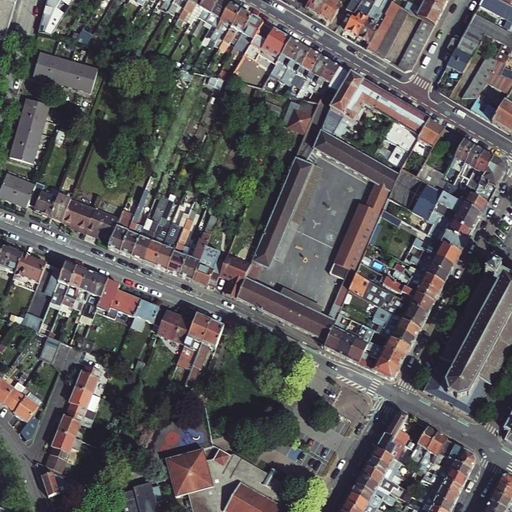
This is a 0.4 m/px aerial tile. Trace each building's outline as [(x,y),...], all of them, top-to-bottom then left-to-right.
[(0,0),(0,38),(4,40),(15,0),(0,0)] [(51,37),(73,0),(47,0),(38,34),(51,37)] [(174,0),(166,0),(160,11),(161,12),(166,15),(171,7),(174,0)] [(174,0),(171,7),(176,10),(181,1),(187,4),(189,0),(174,0)] [(188,15),(194,18),(204,0),(189,0),(187,4),(174,27),(179,30),(184,22),(188,15)] [(218,0),(204,0),(194,18),(205,25),(210,16),(219,0),(218,0)] [(229,6),(219,0),(210,16),(213,18),(208,27),(211,28),(215,31),(229,6)] [(310,0),(306,8),(319,15),(327,0),(310,0)] [(342,6),(332,0),(327,0),(319,15),(332,23),(342,6)] [(351,0),(346,10),(347,11),(354,15),(345,31),(358,38),(368,20),(366,19),(373,6),(375,3),(369,0),(351,0)] [(392,4),(393,2),(388,0),(385,0),(380,10),(373,6),(366,19),(368,20),(358,38),(370,45),(380,28),(386,18),(385,17),(392,4)] [(402,4),(393,0),(393,2),(392,4),(400,9),(402,4)] [(421,0),(419,0),(417,3),(415,7),(420,9),(425,2),(421,0)] [(447,3),(441,0),(421,0),(425,2),(443,11),(447,3)] [(511,8),(495,0),(482,0),(479,7),(511,24),(511,8)] [(511,0),(495,0),(511,8),(511,0)] [(425,2),(420,9),(438,19),(443,11),(425,2)] [(386,18),(380,28),(370,45),(367,51),(384,61),(409,14),(400,9),(392,4),(385,17),(386,18)] [(224,39),(240,13),(229,6),(215,31),(209,41),(215,44),(219,36),(224,39)] [(166,15),(164,19),(169,22),(176,10),(171,7),(166,15)] [(415,7),(413,11),(411,15),(416,18),(420,9),(415,7)] [(438,19),(420,9),(416,18),(422,21),(434,27),(438,19)] [(166,15),(161,12),(157,19),(158,20),(156,25),(159,27),(164,19),(166,15)] [(232,40),(237,43),(251,19),(240,13),(224,39),(220,47),(226,50),(232,40)] [(190,25),(191,22),(194,18),(188,15),(184,22),(190,25)] [(213,18),(210,16),(205,25),(208,27),(213,18)] [(511,35),(478,18),(474,16),(455,52),(472,60),(476,53),(486,57),(499,63),(505,65),(511,50),(511,35)] [(191,22),(196,25),(202,29),(205,25),(194,18),(191,22)] [(243,57),(262,25),(251,19),(237,43),(230,54),(229,56),(232,58),(235,53),(243,57)] [(434,27),(422,21),(397,69),(404,73),(412,70),(434,27)] [(202,29),(196,25),(189,38),(195,42),(202,29)] [(290,42),(262,25),(243,57),(237,67),(265,83),(269,77),(290,42)] [(215,31),(211,28),(204,39),(209,41),(215,31)] [(81,31),(76,41),(86,46),(91,36),(81,31)] [(285,72),(300,48),(290,42),(269,77),(274,80),(280,69),(285,72)] [(289,75),(295,78),(310,53),(300,48),(285,72),(279,83),(283,85),(289,75)] [(451,69),(463,75),(472,60),(455,52),(447,68),(450,70),(451,69)] [(295,78),(293,81),(298,84),(304,73),(309,76),(319,59),(310,53),(295,78)] [(97,72),(68,64),(55,60),(40,56),(34,77),(49,82),(91,94),(97,72)] [(489,81),(492,75),(496,68),(499,63),(486,57),(480,68),(463,100),(478,100),(487,84),(489,81)] [(309,87),(314,90),(329,64),(319,59),(309,76),(298,95),(303,98),(309,87)] [(487,84),(503,93),(509,96),(511,89),(511,80),(511,81),(510,80),(504,78),(500,76),(503,70),(505,65),(499,63),(496,68),(492,75),(489,81),(487,84)] [(327,91),(339,70),(329,64),(314,90),(313,92),(317,95),(318,92),(324,96),(327,91)] [(237,67),(228,83),(241,86),(260,91),(265,83),(237,67)] [(339,70),(327,91),(337,97),(349,76),(339,70)] [(500,76),(504,78),(510,80),(511,81),(511,79),(511,73),(503,70),(500,76)] [(190,77),(183,74),(178,86),(185,89),(190,77)] [(341,120),(362,84),(349,76),(337,97),(329,110),(329,112),(341,120)] [(385,98),(362,84),(341,120),(340,122),(334,133),(340,136),(346,126),(350,128),(355,120),(357,121),(361,113),(359,112),(362,107),(375,115),(385,98)] [(235,102),(238,94),(229,91),(226,98),(235,102)] [(385,98),(375,115),(392,124),(382,141),(394,148),(389,157),(377,149),(373,156),(400,171),(411,152),(428,123),(385,98)] [(478,100),(471,112),(476,115),(483,103),(478,100)] [(28,101),(22,120),(44,126),(45,123),(49,107),(28,101)] [(483,103),(476,115),(481,117),(488,106),(483,103)] [(492,124),(511,135),(511,109),(503,105),(499,112),(492,124)] [(488,106),(481,117),(486,121),(493,109),(488,106)] [(492,124),(499,112),(493,109),(486,121),(492,124)] [(304,137),(312,118),(294,110),(286,129),(304,137)] [(341,120),(329,112),(320,132),(313,149),(375,184),(390,193),(398,176),(331,138),(334,133),(340,122),(341,120)] [(33,165),(37,151),(41,137),(44,126),(22,120),(11,159),(33,165)] [(428,123),(411,152),(426,161),(441,136),(444,132),(428,123)] [(457,155),(463,143),(444,132),(441,136),(451,142),(447,149),(457,155)] [(473,149),(463,143),(457,155),(450,169),(459,174),(473,149)] [(368,153),(373,156),(377,149),(378,148),(372,145),(368,153)] [(482,154),(473,149),(459,174),(453,185),(457,187),(458,187),(464,177),(469,179),(482,154)] [(482,154),(469,179),(465,186),(475,192),(491,160),(482,154)] [(295,160),(277,201),(262,237),(251,262),(269,270),(312,167),(304,163),(295,160)] [(502,166),(491,160),(475,192),(471,199),(479,203),(486,207),(492,196),(485,192),(488,187),(495,190),(504,174),(502,166)] [(464,195),(462,193),(463,190),(460,188),(458,191),(455,189),(452,188),(442,182),(445,178),(423,165),(415,180),(426,186),(441,194),(481,217),(486,207),(479,203),(471,199),(466,196),(464,195)] [(28,206),(35,188),(21,182),(7,176),(0,191),(0,197),(26,208),(28,206)] [(49,218),(56,201),(41,194),(44,187),(36,184),(35,188),(28,206),(34,208),(33,211),(49,218)] [(388,199),(390,193),(375,184),(364,208),(358,205),(329,275),(343,281),(341,284),(349,288),(355,275),(380,215),(382,211),(383,211),(389,199),(388,199)] [(426,186),(411,212),(427,221),(432,212),(433,208),(436,204),(441,194),(426,186)] [(59,194),(44,187),(41,194),(56,201),(58,196),(59,194)] [(119,254),(130,258),(142,229),(142,228),(135,225),(148,193),(144,192),(133,220),(119,254)] [(441,194),(436,204),(450,212),(445,220),(471,235),(481,217),(441,194)] [(61,223),(70,202),(70,201),(58,196),(56,201),(49,218),(61,223)] [(75,231),(84,235),(94,212),(70,202),(61,223),(76,229),(75,231)] [(185,209),(176,231),(181,233),(190,211),(185,209)] [(165,272),(178,277),(186,258),(181,256),(184,248),(182,247),(196,214),(190,211),(181,233),(165,272)] [(382,211),(380,215),(399,226),(401,221),(383,211),(382,211)] [(97,237),(105,217),(94,212),(84,235),(91,238),(92,235),(97,237)] [(432,212),(427,221),(426,222),(445,233),(439,244),(460,256),(471,235),(445,220),(437,214),(432,212)] [(119,254),(133,220),(126,217),(121,214),(118,222),(110,243),(107,249),(119,254)] [(97,237),(110,243),(118,222),(105,217),(97,237)] [(142,263),(157,225),(158,224),(153,222),(148,232),(142,229),(130,258),(142,263)] [(162,227),(157,225),(142,263),(153,267),(162,247),(158,245),(161,237),(158,236),(162,227)] [(169,228),(164,240),(168,242),(173,229),(169,228)] [(165,272),(181,233),(176,231),(173,229),(168,242),(164,240),(162,247),(153,267),(165,272)] [(191,282),(203,253),(211,232),(205,230),(191,260),(186,258),(178,277),(191,282)] [(412,245),(427,254),(453,269),(460,256),(439,244),(433,240),(429,247),(415,239),(412,245)] [(0,266),(14,272),(21,255),(3,248),(0,254),(0,266)] [(217,259),(203,253),(191,282),(206,287),(208,285),(213,287),(218,276),(219,273),(213,270),(217,259)] [(418,253),(415,259),(448,278),(453,269),(427,254),(425,257),(418,253)] [(21,279),(36,285),(44,265),(21,255),(14,272),(11,280),(19,283),(21,279)] [(229,281),(223,294),(235,300),(241,284),(244,278),(249,266),(226,256),(223,262),(219,273),(218,276),(229,281)] [(217,259),(213,270),(219,273),(223,262),(217,259)] [(448,278),(415,259),(412,264),(419,268),(417,272),(443,287),(448,278)] [(62,292),(65,293),(75,269),(64,264),(61,272),(54,289),(58,290),(62,292)] [(446,348),(440,358),(439,358),(437,360),(439,361),(422,391),(444,403),(445,402),(453,406),(452,407),(472,418),(489,388),(490,389),(492,386),(490,385),(496,375),(498,376),(499,373),(497,372),(503,362),(504,363),(505,361),(504,360),(510,348),(511,349),(511,348),(511,347),(511,344),(511,279),(500,273),(501,270),(489,264),(483,276),(484,277),(481,283),(480,282),(479,284),(480,285),(474,295),(473,295),(472,296),(473,297),(468,307),(466,307),(465,308),(467,309),(461,320),(460,319),(459,321),(460,321),(454,333),(452,332),(451,334),(453,335),(447,346),(446,345),(445,347),(446,348)] [(394,270),(396,272),(438,296),(443,287),(417,272),(415,271),(413,274),(403,268),(402,271),(396,267),(394,270)] [(54,289),(61,272),(54,269),(45,292),(52,295),(52,294),(54,289)] [(71,308),(86,273),(75,269),(65,293),(62,301),(61,306),(67,308),(66,311),(70,312),(71,308)] [(438,296),(396,272),(394,276),(408,284),(405,289),(433,305),(438,296)] [(82,313),(85,305),(96,277),(86,273),(71,308),(78,311),(77,315),(80,317),(82,313)] [(428,316),(400,300),(355,275),(349,288),(348,291),(379,309),(419,332),(428,316)] [(85,305),(95,309),(106,281),(96,277),(85,305)] [(235,300),(325,343),(338,314),(343,302),(348,291),(349,288),(341,284),(327,319),(244,278),(241,284),(235,300)] [(403,295),(400,300),(428,316),(433,305),(405,289),(386,278),(382,286),(400,296),(401,294),(403,295)] [(107,315),(108,313),(119,286),(106,281),(95,309),(95,311),(107,315)] [(119,286),(108,313),(114,315),(116,311),(134,318),(143,295),(119,286)] [(134,318),(130,326),(140,330),(143,321),(159,327),(168,305),(143,295),(134,318)] [(159,327),(156,335),(184,346),(196,317),(169,304),(168,305),(159,327)] [(88,316),(92,317),(95,311),(95,309),(85,305),(82,313),(88,316)] [(419,332),(379,309),(376,313),(388,319),(385,325),(414,341),(419,332)] [(25,314),(19,327),(25,330),(30,316),(25,314)] [(323,348),(335,354),(344,334),(337,331),(343,317),(338,314),(325,343),(323,348)] [(36,318),(30,316),(25,330),(30,332),(36,318)] [(198,352),(210,323),(196,317),(184,346),(180,356),(176,366),(186,369),(194,350),(198,352)] [(42,321),(36,318),(30,332),(33,333),(36,334),(42,321)] [(410,349),(414,341),(385,325),(373,318),(371,323),(383,329),(380,335),(384,337),(410,349)] [(344,334),(335,354),(346,360),(355,340),(350,337),(356,323),(351,321),(344,334)] [(224,329),(210,323),(198,352),(187,379),(194,382),(199,370),(201,370),(210,348),(215,350),(224,329)] [(358,365),(363,353),(365,349),(367,346),(361,343),(368,329),(362,326),(355,340),(346,360),(358,365)] [(371,336),(368,342),(404,360),(410,349),(384,337),(382,341),(371,336)] [(59,343),(47,338),(46,338),(43,345),(56,351),(59,343)] [(88,354),(92,343),(84,339),(79,351),(88,354)] [(404,360),(368,342),(367,346),(365,349),(375,353),(373,358),(378,360),(398,370),(404,360)] [(56,351),(43,345),(41,352),(54,357),(56,351)] [(54,357),(41,352),(38,359),(51,365),(54,357)] [(398,370),(378,360),(376,364),(369,360),(370,356),(363,353),(358,365),(388,380),(393,379),(398,370)] [(140,374),(144,364),(137,361),(133,372),(140,374)] [(80,373),(75,388),(91,395),(100,373),(85,367),(82,374),(80,373)] [(1,381),(0,382),(0,405),(2,407),(3,406),(8,410),(19,394),(23,388),(17,384),(12,390),(1,381)] [(178,401),(182,392),(168,386),(164,396),(178,401)] [(23,388),(19,394),(25,399),(29,393),(23,388)] [(98,397),(91,395),(75,388),(68,404),(70,405),(67,411),(83,417),(91,420),(98,397)] [(25,399),(19,394),(8,410),(14,414),(13,415),(26,424),(41,402),(29,393),(25,399)] [(91,420),(83,417),(67,411),(65,417),(63,417),(57,433),(74,439),(80,423),(88,427),(91,420)] [(395,415),(383,435),(402,446),(408,436),(398,431),(403,423),(406,425),(409,419),(400,413),(395,415)] [(436,435),(426,429),(415,447),(419,450),(413,460),(419,463),(421,459),(436,435)] [(77,452),(81,442),(74,439),(57,433),(51,448),(52,449),(44,467),(60,475),(70,449),(77,452)] [(402,446),(383,435),(375,450),(393,460),(402,446)] [(436,435),(421,459),(424,461),(420,467),(419,470),(421,472),(425,474),(432,463),(433,460),(437,455),(445,441),(436,435)] [(447,456),(446,459),(470,471),(474,463),(472,457),(445,441),(437,455),(443,458),(444,455),(447,456)] [(419,450),(415,447),(412,452),(409,458),(413,460),(419,450)] [(187,494),(191,511),(287,511),(283,509),(287,501),(279,496),(285,486),(275,479),(278,474),(271,470),(268,475),(248,463),(234,455),(229,456),(219,450),(213,461),(206,462),(203,450),(165,459),(175,497),(187,494)] [(393,460),(375,450),(370,459),(399,476),(401,472),(396,469),(399,464),(393,460)] [(399,476),(370,459),(364,468),(389,482),(393,476),(400,480),(406,484),(408,481),(399,476)] [(470,471),(446,459),(441,468),(466,480),(470,471)] [(406,463),(403,466),(413,472),(415,469),(406,463)] [(466,480),(441,468),(438,466),(433,464),(432,467),(434,468),(432,470),(438,473),(437,476),(461,489),(466,480)] [(389,482),(364,468),(359,476),(378,487),(388,493),(391,488),(396,491),(398,487),(396,487),(393,485),(389,482)] [(417,487),(425,474),(421,472),(413,485),(417,487)] [(51,473),(40,477),(48,498),(65,492),(59,478),(51,473)] [(359,476),(354,485),(372,496),(376,491),(378,487),(359,476)] [(393,485),(396,487),(400,480),(393,476),(389,482),(393,485)] [(426,483),(432,485),(457,498),(461,489),(437,476),(435,480),(429,477),(426,483)] [(500,478),(497,485),(511,493),(511,481),(505,477),(500,478)] [(152,488),(151,483),(133,487),(133,490),(123,493),(125,500),(121,501),(124,511),(158,511),(156,502),(163,500),(159,486),(152,488)] [(372,496),(354,485),(349,495),(374,510),(377,506),(387,511),(388,511),(390,507),(389,506),(372,496)] [(430,489),(427,494),(452,507),(457,498),(432,485),(430,489)] [(511,493),(497,485),(492,493),(511,503),(511,493)] [(376,491),(372,496),(389,506),(392,501),(386,497),(388,493),(378,487),(376,491)] [(427,498),(424,504),(440,511),(449,511),(452,507),(427,494),(422,492),(416,489),(414,491),(427,498)] [(412,496),(406,492),(401,501),(406,504),(412,496)] [(511,511),(511,503),(492,493),(488,502),(509,511),(511,511)] [(374,510),(349,495),(344,503),(358,511),(362,511),(363,511),(364,511),(374,511),(375,510),(374,510)] [(509,511),(488,502),(482,511),(509,511)] [(358,511),(344,503),(338,511),(358,511)]
